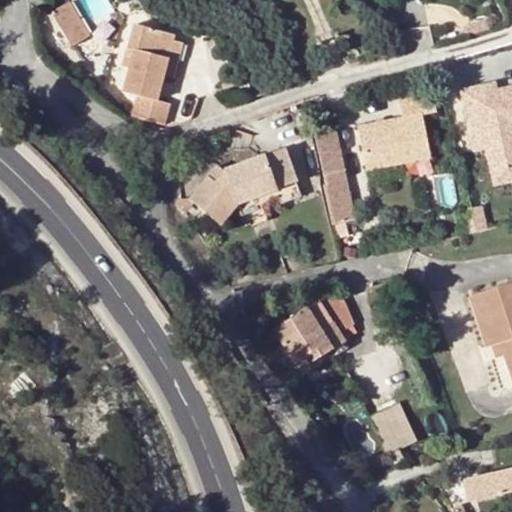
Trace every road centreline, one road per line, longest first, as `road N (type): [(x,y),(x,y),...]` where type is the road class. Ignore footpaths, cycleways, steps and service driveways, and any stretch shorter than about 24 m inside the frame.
road 1 (secondary): [(16,168),(113,289),(198,423),(231,511)]
road 2 (residential): [(511,28),(146,145)]
road 3 (residential): [(362,511),(147,220)]
road 4 (residential): [(147,220),(52,98)]
